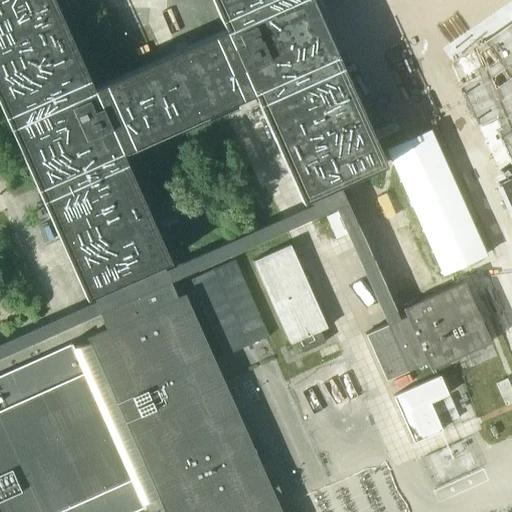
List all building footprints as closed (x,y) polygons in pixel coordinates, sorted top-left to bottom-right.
[(0,0),(0,107),(85,298),(90,296),(105,329),(85,337),(87,343),(72,349),(70,344),(69,345),(69,346),(0,375),(0,511),(131,511),(142,507),(142,508),(144,508),(144,507),(142,504),(158,500),(163,511),(288,511),(276,484),(270,487),(189,306),(199,302),(225,358),(269,339),(234,262),(191,282),(196,295),(186,299),(184,293),(176,296),(161,264),(169,260),(120,152),(253,93),(301,201),(308,198),(316,216),(335,207),(386,324),(365,333),(385,379),(426,361),(429,369),(490,342),(487,335),(463,281),(402,308),(405,315),(398,318),(339,184),(367,172),(385,164),(338,55),(313,0),(211,0),(224,30),(110,80),(91,89),(86,77),(52,0),(0,0)] [(482,21),(476,25),(466,32),(460,36),(463,42),(451,47),(453,50),(454,53),(448,56),(452,67),(444,70),(481,151),(487,166),(511,222),(511,0),(509,0),(507,2),(508,3),(507,4),(493,14),(488,17),(482,21)] [(341,325),(357,317),(330,259),(326,261),(316,239),(303,245),(341,325)] [(319,331),(327,327),(289,244),(252,260),(289,343),(296,340),(301,352),(324,342),(319,331)] [(440,373),(395,392),(414,437),(441,425),(430,399),(447,391),(440,373)] [(495,383),(505,405),(511,401),(511,391),(506,378),(495,383)] [(355,511),(340,476),(300,494),(307,511),(355,511)]
